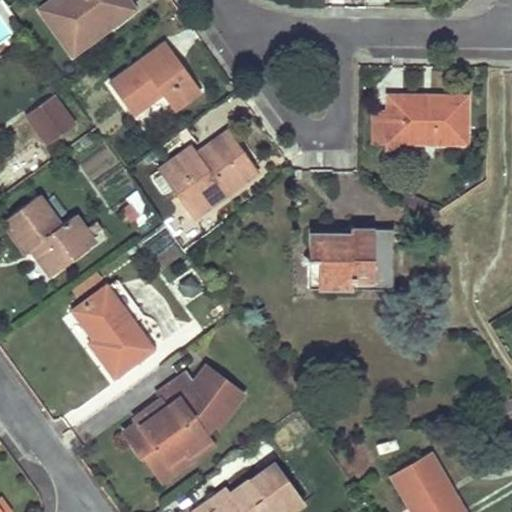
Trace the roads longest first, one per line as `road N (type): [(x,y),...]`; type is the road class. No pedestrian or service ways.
road 1 (residential): [(511,35),(273,29),(212,0)]
road 2 (residential): [(0,386),(90,511)]
